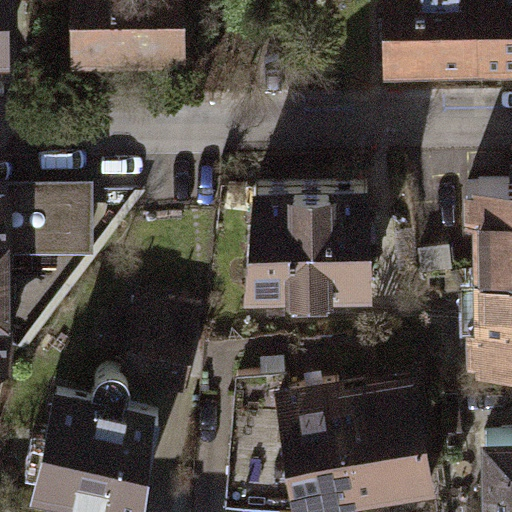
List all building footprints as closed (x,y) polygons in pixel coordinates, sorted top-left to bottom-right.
[(0,0),(0,63),(22,63),(20,0),(0,0)] [(193,0),(80,0),(81,58),(194,57),(193,0)] [(483,0),(383,0),(384,68),(485,67),(483,0)] [(511,0),(483,0),(485,67),(511,66),(511,0)] [(384,181),(258,182),(251,292),(384,290),(384,181)] [(511,181),(477,182),(479,270),(511,269),(511,181)] [(96,182),(0,185),(0,386),(12,342),(23,325),(22,253),(89,251),(96,182)] [(511,269),(479,270),(480,357),(511,356),(511,269)] [(143,284),(127,361),(193,375),(208,298),(143,284)] [(63,380),(38,488),(144,511),(149,511),(174,405),(136,397),(140,381),(137,372),(129,367),(115,364),(107,364),(100,372),(96,388),(63,380)] [(297,384),(295,370),(244,371),(231,502),(303,504),(305,508),(367,499),(349,385),(348,376),(297,384)] [(424,374),(349,385),(367,499),(441,488),(424,374)] [(511,511),(511,427),(488,428),(489,511),(511,511)]
